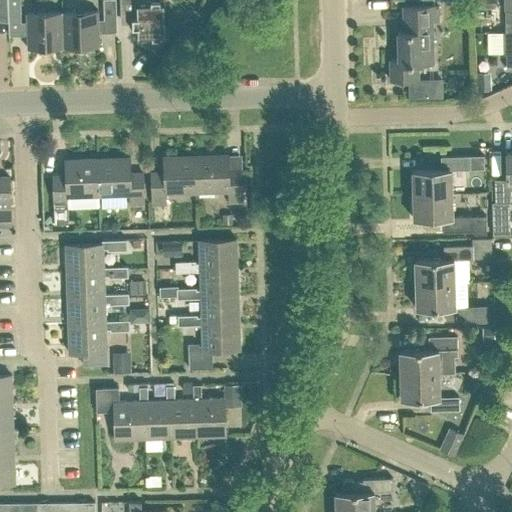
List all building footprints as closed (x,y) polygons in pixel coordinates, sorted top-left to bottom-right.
[(0,0),(0,20),(9,21),(8,0),(0,0)] [(8,0),(9,21),(9,35),(28,34),(28,48),(40,48),(40,49),(41,50),(42,51),(44,51),(45,51),(46,51),(48,51),(49,50),(50,49),(50,47),(63,47),(62,11),(27,12),(27,21),(21,21),(20,0),(8,0)] [(98,10),(62,11),(63,47),(76,47),(76,48),(76,49),(77,50),(78,50),(80,51),(81,51),(82,51),(83,50),(84,49),(85,49),(86,46),(99,46),(98,32),(117,31),(115,0),(103,0),(104,19),(98,19),(98,10)] [(138,38),(164,38),(163,0),(121,0),(122,18),(133,18),(133,27),(138,27),(138,38)] [(399,58),(391,58),(391,80),(408,80),(409,97),(443,96),(442,77),(418,78),(418,64),(433,63),(431,21),(438,20),(437,5),(402,6),(403,31),(398,31),(399,58)] [(471,36),(472,61),(491,60),(491,36),(471,36)] [(478,88),(489,88),(489,72),(478,72),(478,88)] [(494,178),(495,201),(509,201),(511,200),(511,151),(507,151),(508,177),(494,178)] [(413,168),(413,193),(453,192),(452,168),(483,167),(483,153),(442,155),(442,168),(413,168)] [(226,154),(194,155),(195,192),(227,191),(227,201),(241,201),(240,169),(226,169),(226,154)] [(195,192),(194,155),(163,156),(163,171),(149,172),(150,204),(165,203),(164,193),(195,192)] [(111,158),(97,158),(98,196),(128,195),(129,205),(143,204),(142,172),(128,173),(127,157),(111,158)] [(51,175),(52,199),(53,199),(54,222),(68,222),(68,197),(98,196),(97,158),(64,159),(64,175),(51,175)] [(0,228),(9,228),(7,176),(0,176),(0,228)] [(414,217),(426,217),(444,216),(444,229),(473,228),(475,232),(486,232),(485,215),(453,215),(453,192),(413,193),(414,217)] [(509,232),(509,201),(495,201),(492,201),(493,232),(509,232)] [(222,222),(232,222),(232,212),(222,213),(222,222)] [(415,258),(416,282),(455,281),(454,258),(473,257),(492,256),(491,237),(472,237),(472,238),(472,244),(445,245),(445,257),(415,258)] [(199,262),(194,262),(194,259),(175,260),(176,271),(200,270),(199,267),(237,266),(236,238),(199,240),(199,262)] [(66,244),(67,271),(104,270),(104,266),(103,247),(107,247),(107,249),(126,248),(126,239),(102,240),(102,243),(66,244)] [(162,255),(177,255),(176,241),(162,242),(162,255)] [(67,271),(67,298),(105,297),(105,293),(104,275),(108,275),(108,276),(127,275),(127,266),(104,266),(104,270),(67,271)] [(200,289),(196,289),(196,286),(176,287),(177,294),(177,298),(186,298),(201,297),(200,295),(238,293),(237,266),(199,267),(200,270),(200,289)] [(455,281),(416,282),(417,307),(446,306),(456,306),(455,281)] [(160,294),(177,294),(176,287),(176,284),(159,285),(160,294)] [(67,298),(68,325),(105,324),(105,320),(105,301),(109,301),(109,303),(128,302),(128,292),(118,293),(105,293),(105,297),(67,298)] [(201,297),(201,315),(197,315),(197,313),(177,314),(177,321),(177,324),(202,324),(202,322),(239,321),(238,293),(200,295),(201,297)] [(446,306),(446,307),(446,319),(475,318),(479,321),(489,320),(488,305),(474,305),(467,305),(456,306),(446,306)] [(150,306),(135,307),(130,314),(130,321),(150,320),(150,306)] [(106,328),(110,328),(110,330),(129,329),(129,320),(105,320),(105,324),(68,325),(69,352),(106,351),(106,328)] [(202,322),(202,324),(202,344),(188,344),(189,367),(212,367),(211,349),(240,348),(239,321),(202,322)] [(494,326),(482,326),(482,339),(494,339),(494,326)] [(401,349),(402,373),(440,372),(454,371),(454,355),(457,355),(457,335),(430,335),(430,348),(401,349)] [(114,371),(131,370),(131,350),(113,351),(114,371)] [(161,372),(170,371),(170,360),(161,360),(161,372)] [(440,372),(402,373),(402,398),(431,398),(431,409),(460,409),(460,395),(441,396),(440,372)] [(0,373),(0,401),(12,401),(11,373),(0,373)] [(192,381),(183,381),(183,390),(192,390),(192,383),(192,381)] [(224,397),(241,396),(241,382),(224,383),(224,397)] [(192,390),(193,398),(193,399),(196,399),(197,435),(225,434),(224,397),(201,398),(200,383),(192,383),(192,390)] [(165,384),(166,399),(166,400),(169,400),(171,436),(197,435),(196,399),(193,399),(193,398),(174,399),(173,384),(165,384)] [(139,389),(139,400),(141,400),(142,437),(171,436),(169,400),(166,400),(166,399),(147,400),(147,385),(138,385),(139,389)] [(141,400),(139,400),(119,401),(118,386),(96,387),(96,410),(113,409),(114,438),(142,437),(141,400)] [(0,401),(0,428),(13,428),(12,401),(0,401)] [(449,425),(439,448),(453,455),(454,452),(463,432),(449,425)] [(0,428),(0,455),(14,455),(13,428),(0,428)] [(0,482),(15,482),(14,455),(0,455),(0,482)] [(365,490),(336,491),(336,511),(375,511),(374,490),(393,489),(393,476),(364,477),(365,490)] [(18,511),(19,501),(6,501),(6,511),(18,511)] [(31,511),(31,501),(19,501),(18,511),(31,511)] [(44,511),(44,501),(31,501),(31,511),(44,511)] [(56,511),(56,501),(44,501),(44,511),(56,511)] [(69,511),(69,501),(56,501),(56,511),(69,511)] [(81,511),(82,501),(69,501),(69,511),(81,511)] [(94,511),(94,501),(82,501),(81,511),(94,511)] [(129,501),(129,511),(166,511),(166,509),(141,509),(141,501),(129,501)]
